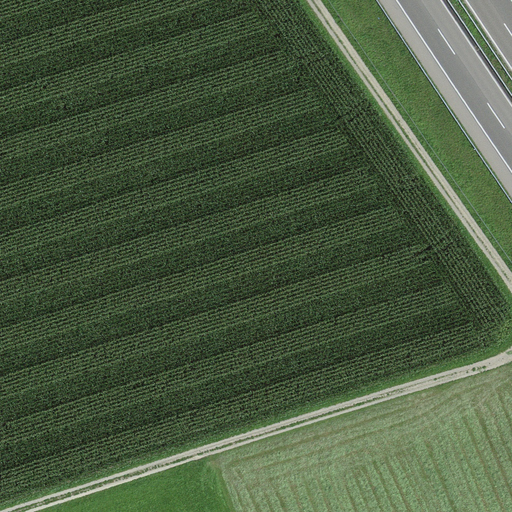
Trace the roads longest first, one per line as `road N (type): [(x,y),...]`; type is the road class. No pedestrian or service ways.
road 1 (track): [(511,344),(0,502)]
road 2 (track): [(327,0),(511,262)]
road 3 (motorway): [(419,0),(511,138)]
